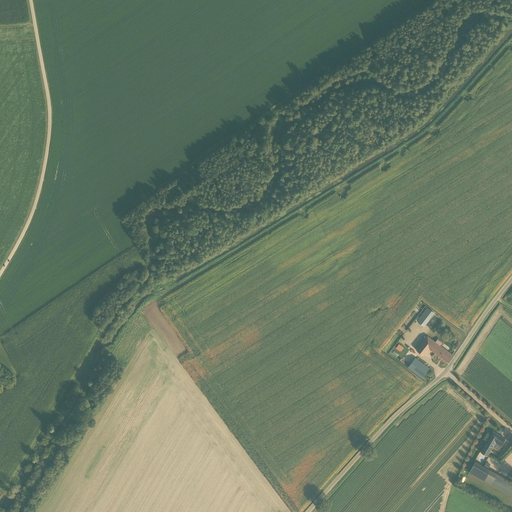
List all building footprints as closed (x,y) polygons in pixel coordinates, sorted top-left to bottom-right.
[(424,326),(434,313),(428,308),(417,321),(424,326)] [(427,337),(422,333),(411,345),(416,350),(424,356),(429,349),(447,362),(453,355),(440,345),(442,343),(438,340),(436,342),(428,336),(427,337)] [(422,378),(430,369),(415,358),(408,367),(422,378)] [(502,446),(506,439),(493,431),(480,451),(488,456),(496,442),(502,446)] [(469,472),(511,495),(511,483),(475,462),(469,472)]
